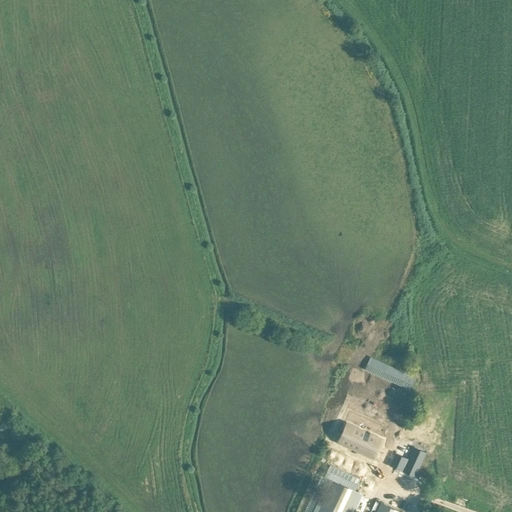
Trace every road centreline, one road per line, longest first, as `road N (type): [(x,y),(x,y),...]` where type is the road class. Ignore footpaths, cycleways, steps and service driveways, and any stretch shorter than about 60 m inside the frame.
road 1 (track): [(424,250),(391,117),(319,0)]
road 2 (track): [(447,235),(412,264),(361,359),(355,392)]
road 3 (track): [(361,359),(236,303),(215,302)]
road 4 (unclassified): [(467,511),(339,451)]
